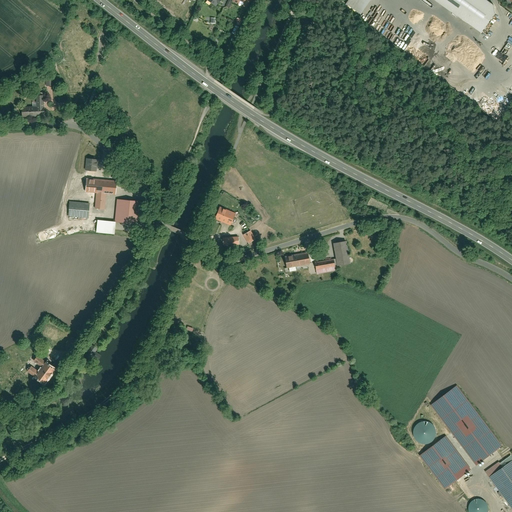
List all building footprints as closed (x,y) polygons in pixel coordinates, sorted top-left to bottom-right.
[(495,16),(493,5),(484,0),(426,0),(480,37),(495,16)] [(22,109),(22,116),(45,115),(44,96),(38,97),(39,109),(22,109)] [(115,193),(115,181),(97,180),(98,160),(88,160),(87,170),(91,170),(91,179),(88,179),(88,192),(98,192),(98,208),(105,208),(106,192),(115,193)] [(120,200),(117,224),(146,227),(147,217),(140,216),(142,202),(120,200)] [(89,204),(71,203),(71,215),(89,216),(89,204)] [(214,220),(231,227),(236,215),(219,208),(214,220)] [(116,222),(98,221),(97,232),(115,233),(116,222)] [(374,228),(366,231),(368,236),(376,233),(374,228)] [(240,234),(245,241),(253,235),(248,229),(240,234)] [(230,245),(230,237),(220,237),(220,245),(230,245)] [(347,265),(343,241),(332,243),(336,266),(347,265)] [(308,252),(285,256),(287,267),(310,263),(308,252)] [(335,269),(333,258),(312,263),(315,274),(335,269)] [(92,347),(83,358),(89,362),(93,357),(95,358),(98,361),(101,358),(97,355),(95,354),(97,351),(92,347)] [(32,368),(29,372),(44,383),(54,370),(39,359),(36,364),(44,370),(41,375),(32,368)] [(457,386),(429,402),(437,415),(442,413),(440,410),(444,408),(442,406),(457,397),(460,403),(466,400),(457,386)] [(20,398),(15,392),(12,394),(17,400),(20,398)] [(418,443),(426,443),(434,439),(435,430),(430,422),(421,421),(413,426),(412,433),(418,443)] [(511,453),(486,470),(511,511),(511,453)] [(470,511),(487,511),(483,497),(467,502),(470,511)]
